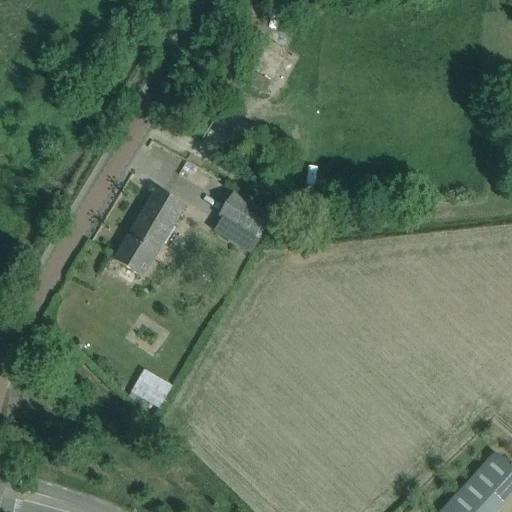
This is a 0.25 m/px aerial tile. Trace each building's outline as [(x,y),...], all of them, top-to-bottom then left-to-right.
[(273,83),(243,67),(235,78),(266,95),(273,83)] [(270,104),(266,115),(283,122),(287,112),(270,104)] [(114,262),(142,279),(185,207),(157,190),(114,262)] [(221,217),(255,238),(268,217),(234,196),(221,217)] [(143,330),(138,339),(156,347),(160,338),(143,330)] [(148,374),(137,400),(168,413),(179,387),(148,374)] [(511,469),(496,455),(443,511),(496,511),(511,496),(511,469)]
